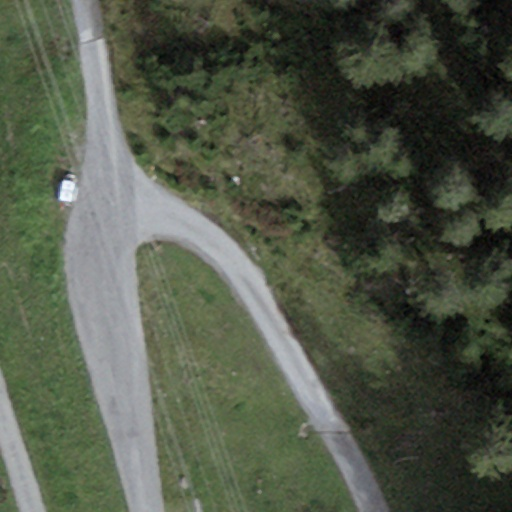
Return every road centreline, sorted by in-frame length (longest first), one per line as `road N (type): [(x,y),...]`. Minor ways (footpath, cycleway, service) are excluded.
road 1 (track): [(126,201),(221,259),(384,511)]
road 2 (track): [(126,201),(97,234),(99,291),(136,446),(142,511)]
road 3 (track): [(78,0),(126,201)]
